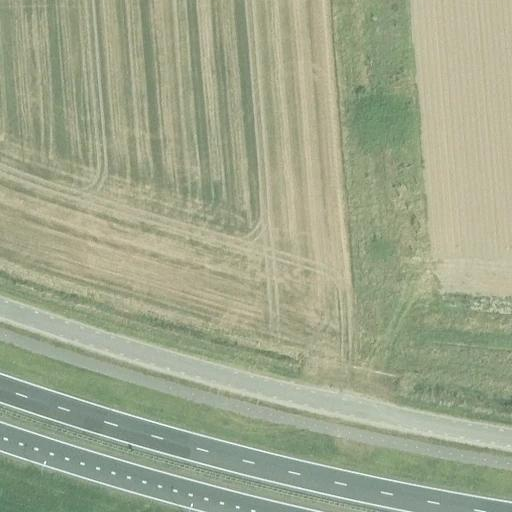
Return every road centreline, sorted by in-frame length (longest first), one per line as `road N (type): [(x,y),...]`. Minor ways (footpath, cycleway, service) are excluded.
road 1 (tertiary): [(0,308),(310,400),(511,440)]
road 2 (trunk): [(478,511),(209,453),(0,389)]
road 3 (trunk): [(0,437),(255,511)]
